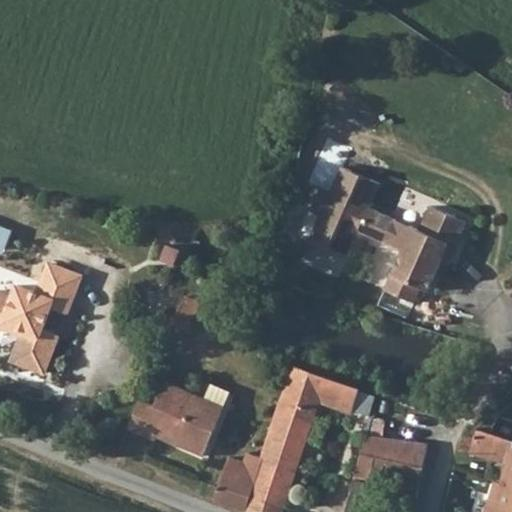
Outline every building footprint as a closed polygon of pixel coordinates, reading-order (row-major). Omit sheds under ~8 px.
[(418,232),(368,211),(378,187),(340,171),(330,195),(317,190),(307,214),(319,219),(309,244),(347,260),(358,235),(382,246),(384,241),(403,249),(385,293),(415,305),(422,289),(429,292),(442,260),(448,245),(455,248),(465,224),(428,208),(418,232)] [(449,263),(455,248),(448,245),(442,260),(449,263)] [(80,276),(47,264),(36,294),(15,286),(10,299),(0,295),(0,324),(2,324),(22,332),(20,336),(11,361),(44,374),(58,336),(42,330),(50,308),(66,314),(80,276)] [(235,296),(224,293),(222,303),(232,306),(235,296)] [(190,330),(202,302),(185,295),(173,323),(190,330)] [(22,332),(2,324),(0,329),(20,336),(22,332)] [(244,510),(249,511),(283,511),(318,412),(320,412),(324,401),(354,411),(361,388),(295,365),(262,459),(244,510)] [(165,381),(155,406),(141,400),(128,428),(156,439),(158,436),(205,455),(231,392),(211,383),(205,397),(165,381)] [(475,455),(491,460),(488,469),(485,478),(498,481),(511,442),(511,400),(500,412),(491,432),(478,427),(475,436),(464,433),(461,448),(470,454),(475,455)] [(430,443),(368,435),(355,476),(403,489),(403,494),(417,498),(422,478),(430,443)] [(245,462),(229,457),(214,501),(244,510),(262,459),(248,454),(245,462)] [(345,511),(353,484),(335,479),(324,511),(345,511)] [(373,511),(382,488),(354,479),(353,484),(345,511),(373,511)] [(491,497),(468,491),(464,505),(487,511),(491,497)]
